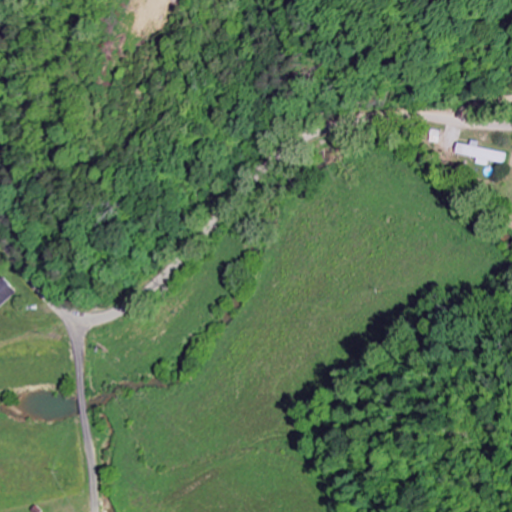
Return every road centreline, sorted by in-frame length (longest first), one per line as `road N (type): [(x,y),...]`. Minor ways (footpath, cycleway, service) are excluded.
road 1 (residential): [(511,120),(384,112),(313,129),(118,314),(89,322),(75,321),(46,296),(0,233)]
road 2 (residential): [(97,511),(75,321)]
